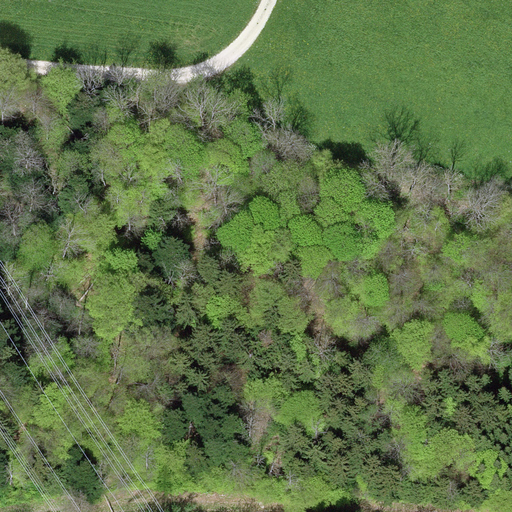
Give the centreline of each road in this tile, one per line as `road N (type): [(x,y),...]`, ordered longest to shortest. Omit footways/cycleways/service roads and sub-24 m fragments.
road 1 (track): [(408,511),(176,505),(80,511)]
road 2 (track): [(267,0),(237,46),(195,71),(162,77),(0,61)]
